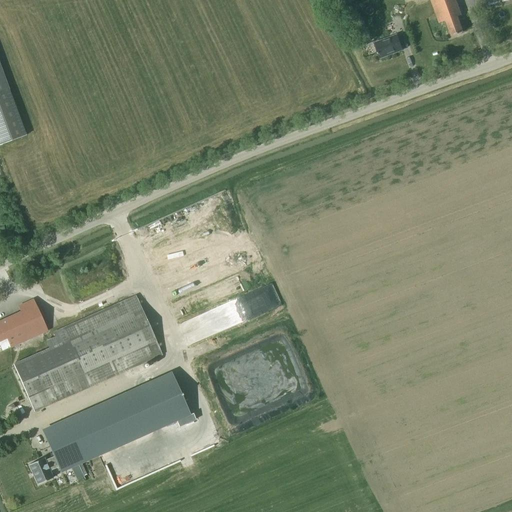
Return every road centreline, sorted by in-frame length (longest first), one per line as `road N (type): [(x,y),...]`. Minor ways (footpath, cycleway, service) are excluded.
road 1 (unclassified): [(0,265),(231,160),(511,55)]
road 2 (unknown): [(0,430),(175,341)]
road 3 (unknown): [(120,210),(175,341)]
